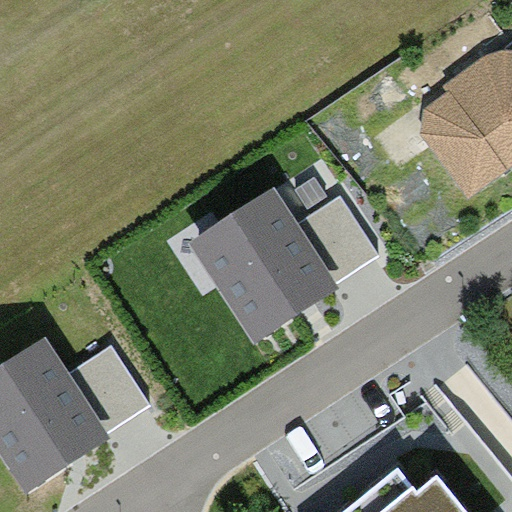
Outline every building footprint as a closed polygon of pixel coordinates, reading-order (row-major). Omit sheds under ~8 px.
[(447,94),(425,111),(420,135),(468,200),(511,168),(511,54),(502,54),(484,60),(443,89),(447,94)] [(274,194),(190,249),(256,348),(311,311),(340,292),(335,286),(297,227),(274,194)] [(341,199),(297,227),(335,286),(379,258),(341,199)] [(69,378),(46,342),(0,372),(0,457),(26,498),(76,466),(112,443),(107,435),(69,378)] [(113,349),(69,378),(107,435),(151,406),(113,349)] [(398,474),(350,511),(459,511),(438,485),(419,499),(398,474)]
